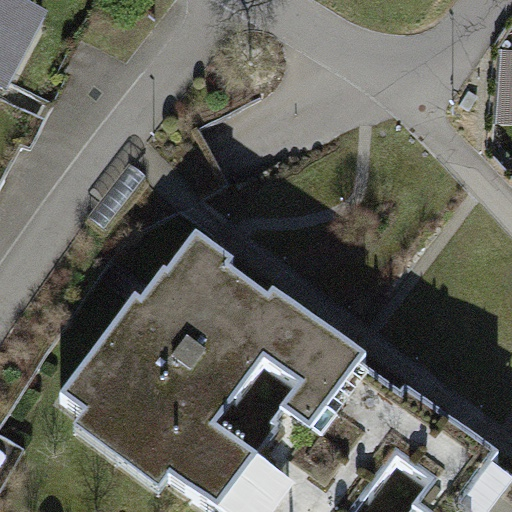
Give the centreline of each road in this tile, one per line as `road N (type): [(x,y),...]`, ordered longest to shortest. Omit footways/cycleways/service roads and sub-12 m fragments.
road 1 (residential): [(232,0),(0,302)]
road 2 (residential): [(403,83),(511,212)]
road 3 (residential): [(264,0),(403,83)]
road 4 (residential): [(489,0),(455,49),(403,83)]
